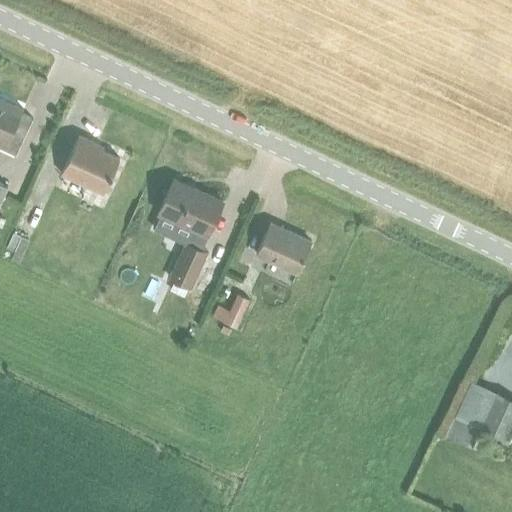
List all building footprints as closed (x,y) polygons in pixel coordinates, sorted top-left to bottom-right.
[(0,146),(16,154),(33,118),(21,113),(23,109),(0,97),(0,146)] [(61,173),(103,192),(119,157),(102,149),(104,146),(79,134),(61,173)] [(158,212),(208,234),(223,200),(174,178),(158,212)] [(270,222),(256,253),(297,272),(311,241),(270,222)] [(24,257),(31,233),(15,228),(8,252),(24,257)] [(186,242),(170,278),(190,287),(206,251),(186,242)] [(212,319),(222,323),(219,329),(228,332),(230,327),(235,329),(248,301),(236,296),(229,312),(217,307),(212,319)] [(504,439),(511,421),(511,395),(470,376),(444,432),(471,445),(479,427),(504,439)]
